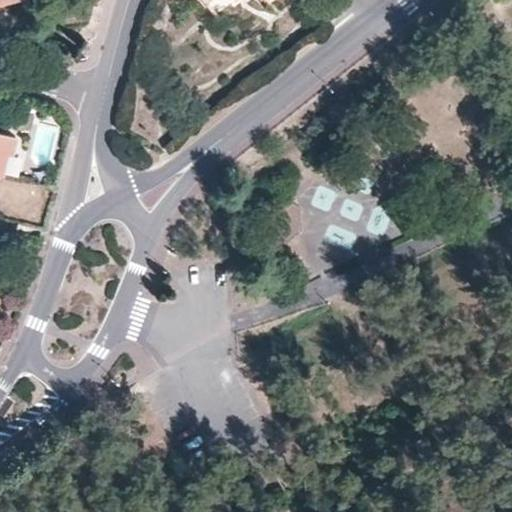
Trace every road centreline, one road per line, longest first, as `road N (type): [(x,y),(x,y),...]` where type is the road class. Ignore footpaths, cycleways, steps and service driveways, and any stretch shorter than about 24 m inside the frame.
road 1 (residential): [(39,345),(59,367),(87,374),(125,318),(152,238)]
road 2 (residential): [(200,157),(356,35)]
road 3 (residential): [(73,225),(38,324),(39,345)]
